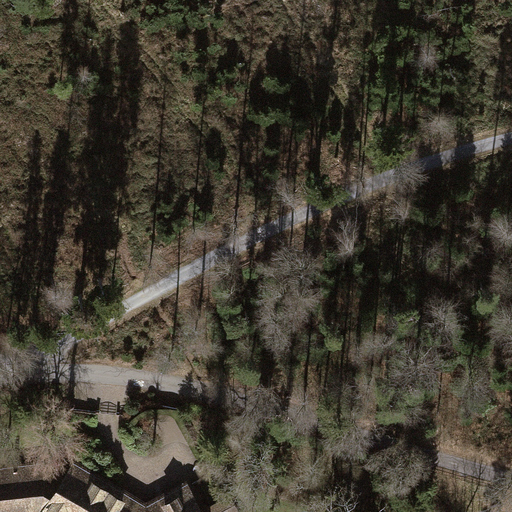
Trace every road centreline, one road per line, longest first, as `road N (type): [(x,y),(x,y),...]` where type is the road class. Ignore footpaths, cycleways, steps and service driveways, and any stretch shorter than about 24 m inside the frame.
road 1 (track): [(36,377),(59,347),(246,244),(475,146),(511,139)]
road 2 (residential): [(0,381),(170,384),(511,480)]
